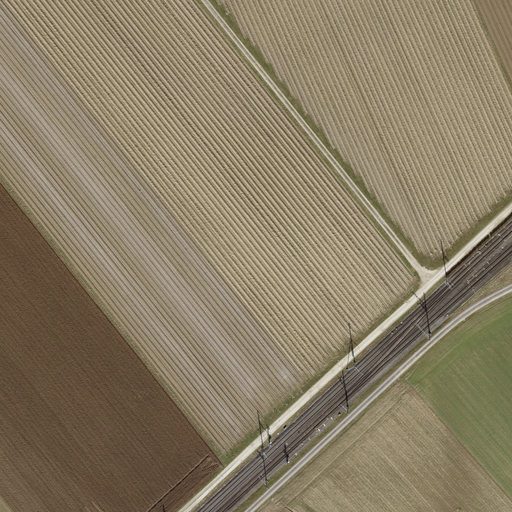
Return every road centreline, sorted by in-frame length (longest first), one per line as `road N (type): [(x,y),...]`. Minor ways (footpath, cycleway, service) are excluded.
road 1 (track): [(183,511),(511,208)]
road 2 (track): [(431,283),(204,0)]
road 3 (track): [(511,291),(401,359),(247,511)]
